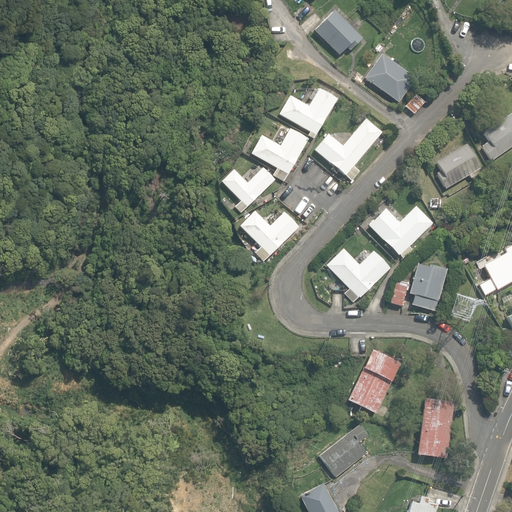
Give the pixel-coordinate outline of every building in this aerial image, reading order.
[(490,0),(500,8),(507,0),(490,0)] [(310,34),(336,56),(344,46),(350,51),(360,40),(327,12),(310,34)] [(411,79),(376,51),(356,76),(392,104),(411,79)] [(303,104),(281,94),(271,115),(311,135),(329,96),(311,88),(303,104)] [(511,119),(507,113),(481,133),(485,138),(476,145),(489,162),(511,144),(511,119)] [(339,143),(324,131),(309,150),(348,181),(357,169),(350,164),(376,131),(359,117),(339,143)] [(305,139),(285,127),(275,143),(258,132),(245,153),(273,170),(270,174),(279,180),(305,139)] [(459,142),(431,159),(439,175),(434,178),(441,190),(467,174),(468,177),(474,174),(472,170),(475,169),(459,142)] [(272,178),(258,165),(244,180),(230,166),(216,181),(237,201),(233,206),(240,212),(272,178)] [(380,205),(362,221),(401,262),(412,251),(406,245),(428,224),(410,205),(394,220),(380,205)] [(250,210),(234,225),(257,248),(251,253),(259,261),(295,225),(277,207),(262,222),(250,210)] [(511,278),(511,251),(504,238),(473,257),(492,290),(511,278)] [(354,261),(338,246),(320,265),(346,289),(341,294),(352,304),(387,266),(367,247),(354,261)] [(433,269),(411,263),(400,303),(432,311),(435,299),(445,302),(441,317),(469,325),(476,298),(428,286),(433,269)] [(398,306),(403,282),(386,279),(382,302),(398,306)] [(373,334),(346,335),(347,359),(363,359),(345,402),(373,413),(398,352),(373,342),(373,334)] [(446,455),(450,390),(414,387),(410,452),(446,455)] [(355,422),(315,454),(333,477),(365,451),(357,440),(364,434),(355,422)] [(333,511),(320,485),(294,499),(300,511),(333,511)] [(429,511),(433,498),(411,493),(409,502),(401,500),(398,511),(429,511)]
